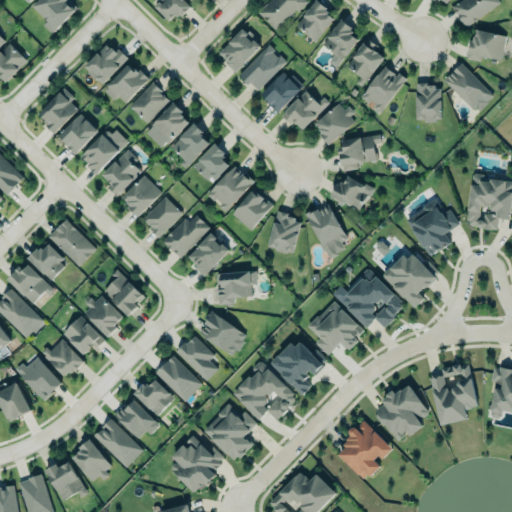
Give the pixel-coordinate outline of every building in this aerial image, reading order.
[(38,0),(32,6),(47,20),(42,25),(52,34),(77,7),(68,0),(38,0)] [(181,0),(151,0),(153,2),(153,8),(164,16),(169,12),(175,15),(186,5),(181,0)] [(268,0),(258,11),(275,28),(295,8),(297,10),(307,0),(268,0)] [(313,0),(291,24),(308,40),(330,16),(313,0)] [(500,2),(497,0),(460,0),(451,7),(465,27),(500,2)] [(338,19),(319,39),(333,51),(324,61),(331,66),(357,37),(338,19)] [(217,53),(235,71),(261,45),(243,27),(217,53)] [(470,38),(472,39),(473,35),(474,35),(476,28),(506,35),(500,60),(481,55),(479,61),(466,57),(470,38)] [(363,41),(365,42),(368,37),(377,44),(374,48),(384,56),(360,86),(355,82),(360,75),(346,64),(363,41)] [(0,75),(5,81),(27,61),(9,43),(0,51),(0,75)] [(127,57),(103,83),(97,77),(95,79),(87,72),(89,70),(85,66),(106,43),(110,47),(112,47),(116,51),(118,49),(127,57)] [(257,87),(285,60),(279,54),(277,57),(271,51),(273,48),(268,43),(237,74),(240,76),(241,75),(247,82),(250,80),(257,87)] [(443,79),(460,61),(493,94),(479,111),(475,108),(472,110),(443,79)] [(102,88),(127,62),(133,67),(134,66),(138,69),(139,68),(148,77),(125,101),(118,94),(113,99),(102,88)] [(359,96),(368,103),(370,100),(375,103),(373,106),(380,110),(405,77),(399,72),(397,74),(384,65),(378,73),(377,72),(359,96)] [(301,86),(282,69),(261,91),(266,95),(264,97),(268,100),(267,102),(277,111),(301,86)] [(152,80),(129,104),(147,121),(168,99),(160,91),(162,89),(152,80)] [(416,121),(441,121),(440,84),(415,85),(416,121)] [(39,112),(63,87),(74,97),(70,101),(77,108),(54,133),(44,123),(45,123),(43,121),(45,118),(39,112)] [(281,114),(285,110),(284,109),(298,95),(298,96),(305,89),(317,101),(323,96),(328,101),(314,114),(302,128),(294,119),(290,123),(281,114)] [(314,123),(337,102),(343,109),(348,105),(354,112),(349,116),(354,122),(327,144),(319,134),(321,132),(314,123)] [(149,127),(167,144),(189,119),(171,103),(149,127)] [(59,133),(80,112),(97,129),(74,152),(65,144),(66,142),(63,139),(64,138),(59,133)] [(193,120),(205,131),(202,134),(210,141),(184,167),(178,162),(182,158),(169,144),(193,120)] [(81,154),(88,161),(86,164),(95,172),(121,146),(110,134),(110,132),(107,129),(104,130),(102,132),(86,148),(81,154)] [(338,146),(343,146),(342,138),(360,135),(360,136),(379,133),(380,141),(374,142),(376,158),(357,162),(358,168),(342,170),(338,146)] [(214,141),(225,151),(223,153),(224,155),(223,156),(230,163),(210,183),(191,164),(214,141)] [(126,147),(137,158),(133,161),(141,169),(116,194),(107,185),(110,181),(101,173),(126,147)] [(0,188),(0,155),(23,178),(7,195),(0,188)] [(253,181),(234,164),(207,194),(226,211),(253,181)] [(510,218),(511,199),(511,179),(506,179),(490,177),(490,180),(484,179),(484,175),(482,173),(475,172),(472,174),(471,182),(470,182),(466,218),(469,219),(469,223),(470,223),(470,224),(476,225),(476,224),(477,224),(478,225),(481,226),(481,227),(491,228),(496,228),(498,215),(500,216),(510,218)] [(121,195),(143,173),(161,191),(137,215),(128,206),(130,204),(121,195)] [(336,181),(339,183),(341,179),(343,181),(347,174),(364,184),(365,183),(373,187),(369,195),(367,194),(358,209),(343,200),(341,203),(329,196),(331,193),(330,193),(336,181)] [(272,203),(251,188),(231,215),(252,230),(272,203)] [(141,217),(164,194),(182,212),(158,235),(149,227),(151,225),(149,222),(147,224),(141,217)] [(406,218),(429,252),(438,245),(440,248),(450,241),(444,232),(458,222),(449,209),(445,212),(435,196),(423,204),(423,207),(406,218)] [(304,214),(308,211),(309,213),(327,204),(347,238),(341,242),(344,248),(337,251),(337,253),(333,255),(329,258),(325,252),(324,251),(322,251),(319,245),(320,244),(304,214)] [(277,208),(289,211),(288,215),(296,217),(295,221),(299,222),(293,252),(287,250),(287,252),(275,250),(275,246),(269,245),(277,208)] [(195,213),(188,220),(184,216),(162,239),(177,254),(178,256),(180,258),(209,226),(195,213)] [(47,235),(65,217),(95,247),(78,265),(47,235)] [(203,274),(194,266),(195,264),(187,255),(211,231),(216,236),(214,238),(220,243),(222,242),(229,249),(203,274)] [(50,279),(67,260),(48,244),(42,250),(38,247),(27,258),(50,279)] [(435,275),(434,274),(435,273),(438,270),(428,260),(423,264),(412,253),(407,257),(403,253),(390,266),(389,266),(383,273),(383,274),(384,276),(393,285),(406,298),(413,306),(417,302),(418,302),(424,297),(418,291),(425,284),(426,286),(436,276),(435,275)] [(32,304),(43,294),(46,297),(54,291),(26,262),(8,279),(32,304)] [(115,277),(111,273),(117,267),(129,280),(144,296),(136,302),(138,304),(128,314),(103,289),(115,277)] [(340,300),(360,278),(360,274),(366,268),(369,268),(401,300),(400,300),(397,300),(402,305),(396,311),(395,314),(393,315),(394,317),(388,323),(387,322),(383,326),(374,317),(373,320),(367,326),(340,300)] [(232,304),(232,297),(251,296),(250,284),(256,284),(256,271),(216,273),(217,304),(232,304)] [(0,297),(10,287),(42,319),(25,336),(0,311),(0,297)] [(81,311),(107,336),(124,317),(100,295),(94,302),(92,300),(81,311)] [(307,325),(316,315),(319,315),(333,300),(362,328),(356,335),(355,334),(353,335),(358,339),(347,350),(339,342),(327,354),(314,341),(319,337),(307,325)] [(197,332),(211,311),(246,334),(242,339),(244,341),(238,350),(235,349),(231,355),(197,332)] [(80,315),(105,340),(95,350),(91,346),(83,353),(62,333),(80,315)] [(0,326),(0,342),(1,342),(2,345),(10,339),(0,326)] [(183,341),(185,343),(193,335),(212,354),(208,358),(218,368),(205,381),(174,350),(183,341)] [(64,374),(68,369),(70,372),(73,369),(74,369),(83,360),(61,338),(50,350),(46,346),(40,351),(64,374)] [(311,353),(295,338),(270,364),(302,395),(311,385),(304,379),(310,372),(313,374),(327,360),(315,349),(311,353)] [(155,371),(184,400),(202,383),(173,354),(155,371)] [(37,355),(25,365),(21,361),(14,368),(43,399),(51,392),(51,391),(61,381),(37,355)] [(259,420),(267,411),(276,420),(297,397),(259,360),(250,369),(253,372),(232,394),(259,420)] [(477,404),(471,376),(468,362),(461,364),(460,362),(452,364),(452,365),(449,366),(449,365),(441,367),(442,373),(429,377),(432,389),(440,423),(467,417),(465,408),(472,407),(472,405),(477,404)] [(499,367),(493,365),(491,380),(495,381),(490,412),(492,415),(497,417),(501,414),(502,408),(511,409),(511,367),(499,365),(499,367)] [(174,399),(156,379),(148,386),(144,382),(134,392),(155,416),(174,399)] [(16,380),(0,388),(0,403),(9,420),(31,409),(16,380)] [(428,412),(408,383),(372,408),(394,441),(407,432),(408,435),(422,426),(418,419),(428,412)] [(114,413),(131,395),(160,424),(150,433),(145,428),(137,436),(114,413)] [(243,411),(239,415),(227,403),(202,431),(235,462),(252,444),(244,436),(256,423),(243,411)] [(93,436),(126,467),(142,449),(109,418),(93,436)] [(338,453),(346,445),(343,443),(347,439),(346,437),(350,434),(349,431),(349,429),(349,427),(351,426),(353,425),(355,426),(363,419),(391,447),(381,457),(378,454),(374,458),(380,464),(370,475),(366,471),(362,476),(338,453)] [(193,491),(197,486),(199,487),(204,482),(207,485),(212,479),(211,479),(211,478),(216,473),(213,470),(221,463),(218,460),(223,456),(212,445),(208,449),(204,446),(205,445),(202,442),(201,442),(192,434),(172,455),(178,461),(178,462),(173,462),(171,464),(171,469),(193,491)] [(92,483),(112,467),(90,440),(70,456),(92,483)] [(44,470),(56,463),(58,466),(68,461),(88,493),(80,497),(77,491),(61,500),(44,470)] [(18,481),(28,511),(53,511),(40,472),(28,476),(28,478),(18,481)] [(316,511),(336,494),(316,473),(309,481),(300,472),(268,503),(276,511),(316,511)] [(0,485),(0,511),(18,511),(14,484),(6,485),(1,486),(1,485),(0,485)]
